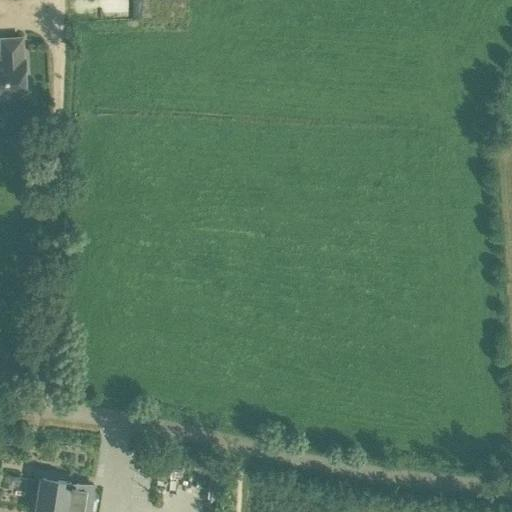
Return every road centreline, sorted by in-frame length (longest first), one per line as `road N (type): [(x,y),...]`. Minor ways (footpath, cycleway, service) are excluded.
road 1 (unclassified): [(511,489),(0,401)]
road 2 (track): [(45,406),(60,0)]
